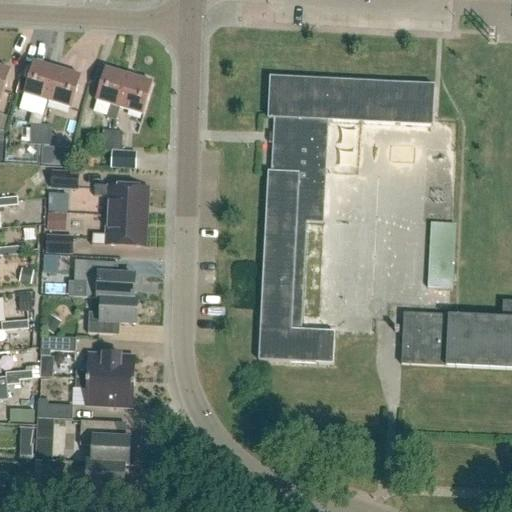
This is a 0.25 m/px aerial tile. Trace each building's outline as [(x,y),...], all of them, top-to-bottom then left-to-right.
[(48,103),(58,71),(34,64),(24,96),(48,103)] [(0,68),(0,103),(1,104),(11,72),(0,68)] [(58,71),(48,103),(71,111),(81,79),(58,71)] [(116,122),(120,110),(130,78),(106,71),(96,103),(110,107),(107,120),(116,122)] [(130,78),(120,110),(143,117),(153,85),(130,78)] [(269,174),(261,331),(259,363),(334,367),(335,334),(301,333),(307,224),(324,225),(325,194),(329,124),(433,129),(435,88),(271,79),(269,120),(275,121),(275,136),(271,136),(270,146),(274,146),(273,174),(269,174)] [(24,96),(20,111),(43,119),(48,103),(24,96)] [(39,147),(41,126),(30,126),(29,146),(39,147)] [(41,126),(39,147),(50,147),(51,127),(41,126)] [(110,153),(111,132),(100,132),(99,152),(110,153)] [(110,153),(112,153),(121,153),(122,133),(111,132),(110,153)] [(43,150),(42,166),(71,167),(72,151),(43,150)] [(121,153),(112,153),(111,170),(136,171),(137,154),(121,153)] [(78,191),(79,176),(53,174),(52,190),(78,191)] [(107,218),(147,220),(149,190),(95,187),(94,198),(108,199),(107,218)] [(49,198),(48,212),(65,213),(66,198),(49,198)] [(4,200),(5,208),(18,207),(17,200),(17,199),(4,200)] [(49,216),(49,231),(65,231),(65,216),(49,216)] [(146,250),(147,220),(107,218),(106,237),(92,236),(92,247),(146,250)] [(427,288),(452,288),(453,224),(429,224),(427,288)] [(72,256),(73,240),(47,238),(46,255),(72,256)] [(8,250),(9,258),(22,257),(21,248),(8,250)] [(8,250),(0,250),(0,258),(9,258),(8,250)] [(46,258),(45,275),(57,275),(58,258),(46,258)] [(102,300),(134,302),(134,301),(135,278),(111,277),(111,265),(76,263),(75,285),(86,285),(85,300),(102,301),(102,300)] [(34,272),(25,270),(22,283),(30,285),(34,272)] [(70,284),(70,299),(85,300),(86,285),(75,285),(70,284)] [(32,296),(19,297),(20,313),(33,312),(32,296)] [(138,302),(134,301),(134,302),(102,300),(102,301),(101,315),(89,314),(88,336),(112,337),(112,325),(136,326),(138,302)] [(511,304),(504,304),(504,321),(405,316),(403,367),(511,372),(511,304)] [(43,328),(53,335),(59,327),(49,320),(43,328)] [(14,323),(15,332),(28,331),(28,322),(14,323)] [(2,333),(15,332),(14,323),(1,324),(2,333)] [(76,354),(76,341),(42,339),(41,358),(49,358),(50,353),(76,354)] [(75,382),(135,385),(135,382),(134,382),(135,359),(89,356),(88,374),(76,373),(75,382)] [(38,367),(26,368),(26,373),(32,373),(32,378),(39,378),(38,367)] [(26,373),(18,374),(19,382),(32,381),(32,378),(32,373),(26,373)] [(0,379),(0,411),(0,412),(0,407),(0,402),(8,402),(7,387),(19,386),(19,382),(18,374),(5,375),(6,379),(0,379)] [(135,388),(135,385),(75,382),(75,391),(87,391),(86,409),(132,411),(133,387),(135,388)] [(72,422),(73,408),(47,407),(47,402),(38,402),(37,421),(72,422)] [(36,461),(53,462),(55,422),(38,421),(36,461)] [(125,466),(125,467),(129,467),(130,441),(107,440),(108,424),(81,423),(80,447),(92,448),(92,464),(91,465),(125,466)] [(20,445),(34,446),(35,429),(21,429),(20,445)] [(91,465),(92,464),(88,464),(86,489),(61,488),(61,490),(47,490),(47,488),(33,487),(33,502),(100,506),(100,491),(124,493),(125,467),(125,466),(91,465)] [(15,488),(33,489),(33,474),(16,473),(15,488)]
